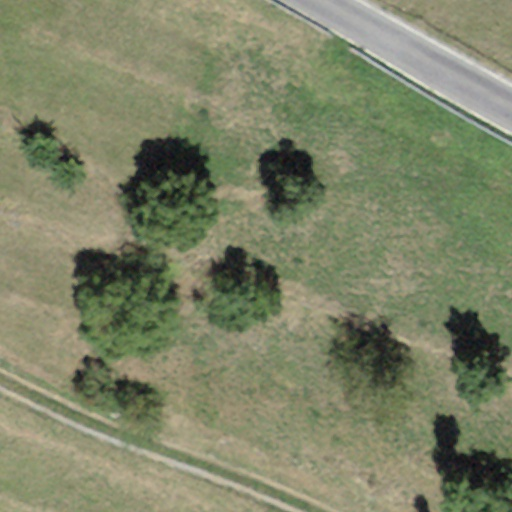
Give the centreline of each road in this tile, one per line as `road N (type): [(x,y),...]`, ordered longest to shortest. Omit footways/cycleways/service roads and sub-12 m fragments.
road 1 (track): [(0,382),(304,511)]
road 2 (tertiary): [(321,0),(511,104)]
